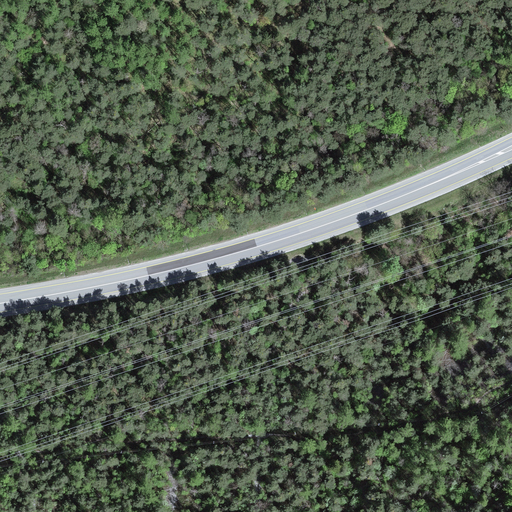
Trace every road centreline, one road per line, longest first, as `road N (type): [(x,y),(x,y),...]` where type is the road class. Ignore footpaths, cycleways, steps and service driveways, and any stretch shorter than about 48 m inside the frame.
road 1 (motorway): [(511,80),(376,141),(0,252)]
road 2 (motorway): [(0,312),(397,196),(511,144)]
road 3 (primary): [(511,147),(300,233),(138,278),(0,303)]
